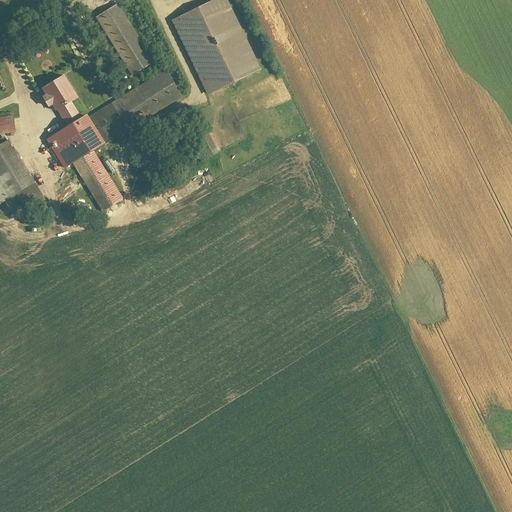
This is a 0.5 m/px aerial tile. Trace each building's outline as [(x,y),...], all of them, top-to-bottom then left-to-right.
[(228,0),(216,0),(171,23),(208,96),(263,69),(228,0)] [(132,77),(155,63),(118,4),(95,19),(132,77)] [(97,154),(185,101),(166,70),(82,121),(72,103),(80,98),(66,76),(43,90),(66,128),(48,139),(96,218),(125,200),(97,154)] [(0,117),(0,134),(20,134),(19,117),(0,117)] [(0,205),(37,184),(10,140),(0,146),(0,205)]
